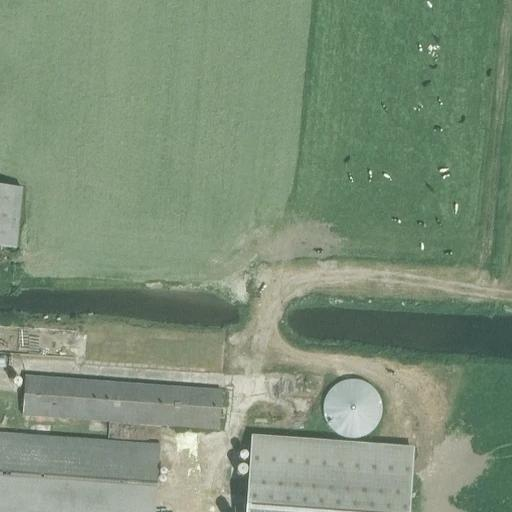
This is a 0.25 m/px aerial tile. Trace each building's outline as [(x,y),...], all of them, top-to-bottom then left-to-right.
[(0,189),(0,248),(19,251),(24,191),(0,189)] [(26,379),(23,417),(218,433),(222,394),(26,379)] [(383,411),(383,404),(381,400),(378,394),(375,391),(371,387),(366,384),(360,382),(355,382),(349,382),(343,384),(338,387),(334,391),(331,394),(328,400),(326,405),(326,411),(326,415),(328,421),(330,426),(334,431),(338,434),(343,437),(349,439),(354,440),(359,439),(364,438),(369,435),(374,432),(379,426),(381,422),(383,417),(383,411)] [(0,511),(155,511),(160,449),(0,437),(0,511)] [(250,444),(245,511),(408,511),(412,455),(250,444)]
